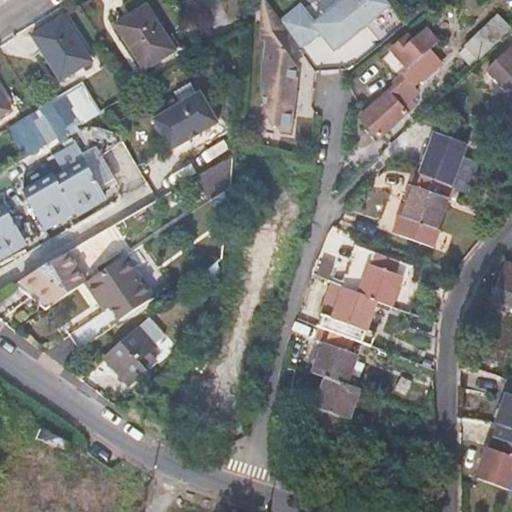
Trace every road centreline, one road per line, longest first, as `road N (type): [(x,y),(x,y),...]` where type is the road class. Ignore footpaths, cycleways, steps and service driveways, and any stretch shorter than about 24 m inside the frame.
road 1 (residential): [(0,352),(143,449),(333,511)]
road 2 (residential): [(441,511),(438,338),(479,253),(511,224)]
